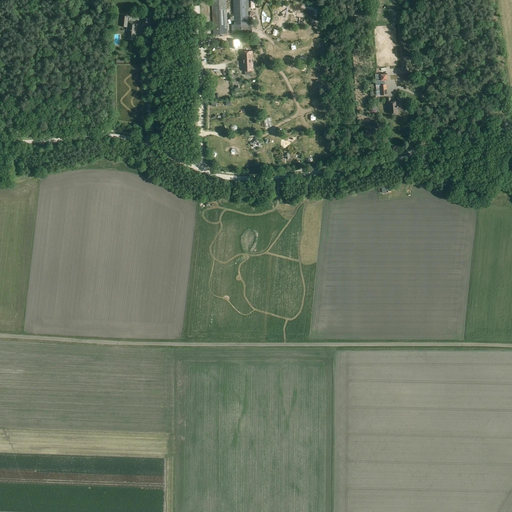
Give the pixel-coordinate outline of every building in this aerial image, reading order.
[(211,0),(213,35),(214,35),(228,34),(226,0),(211,0)] [(231,25),(232,34),(235,34),(252,33),(252,26),(251,18),(249,18),(248,9),(249,9),(249,0),(232,0),(234,25),(231,25)] [(142,22),(142,27),(149,28),(149,24),(154,24),(155,13),(150,12),(149,18),(144,17),(143,22),(142,22)] [(136,31),(137,24),(136,23),(129,22),(129,18),(128,18),(128,17),(122,16),(121,26),(127,27),(127,30),(128,30),(127,39),(134,40),(134,36),(136,36),(136,35),(134,35),(135,31),(136,31)] [(212,58),(220,58),(220,48),(211,49),(212,58)] [(310,49),(307,52),(312,58),(316,55),(310,49)] [(243,60),(243,63),(242,63),(243,71),(245,71),(245,76),(252,75),(252,71),(254,71),(253,63),(253,51),(242,52),(242,60),(243,60)] [(379,85),(380,95),(387,95),(386,84),(379,85)] [(392,102),(391,98),(386,99),(387,105),(389,105),(390,114),(399,114),(398,111),(403,110),(402,102),(398,103),(397,101),(392,102)]
